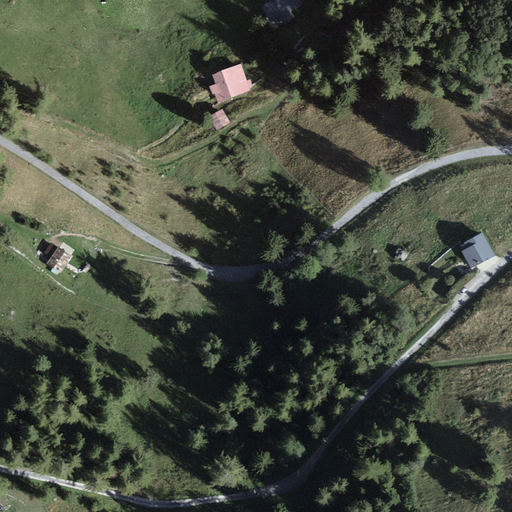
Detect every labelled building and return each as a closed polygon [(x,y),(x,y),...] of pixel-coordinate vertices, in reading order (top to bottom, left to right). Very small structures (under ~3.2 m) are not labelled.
[(301,0),(266,0),(261,3),(269,20),(276,17),(279,24),(295,16),(292,9),(303,4),(301,0)] [(250,92),(239,65),(211,77),(214,85),(208,87),(216,106),(250,92)] [(221,111),(208,119),(215,132),(229,124),(221,111)] [(495,257),(481,233),(457,247),(471,271),(495,257)] [(57,248),(44,264),(58,275),(71,259),(57,248)]
